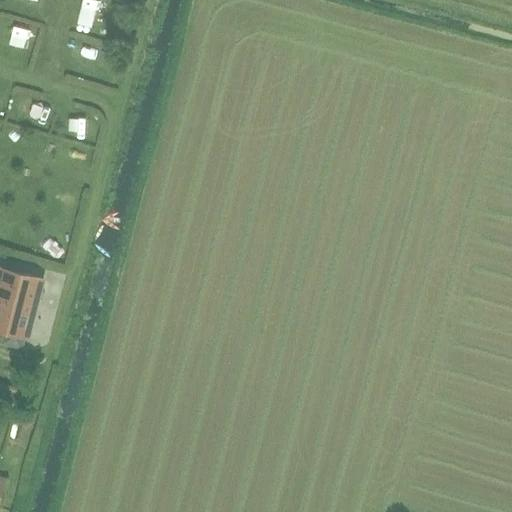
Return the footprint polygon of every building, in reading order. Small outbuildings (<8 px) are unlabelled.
[(20,21),(15,33),(32,39),(36,27),(20,21)] [(15,116),(19,101),(5,98),(1,113),(15,116)] [(49,116),(53,103),(37,98),(33,111),(49,116)] [(31,327),(44,280),(0,268),(0,331),(2,332),(5,320),(31,327)] [(23,389),(0,383),(0,398),(19,404),(23,389)]
